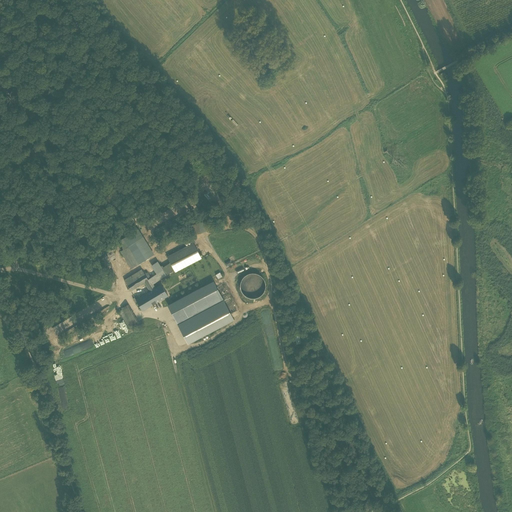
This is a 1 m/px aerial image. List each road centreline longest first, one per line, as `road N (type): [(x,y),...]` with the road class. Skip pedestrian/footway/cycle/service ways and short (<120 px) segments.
road 1 (track): [(159,311),(213,511)]
road 2 (track): [(159,311),(138,313),(127,294),(0,270)]
